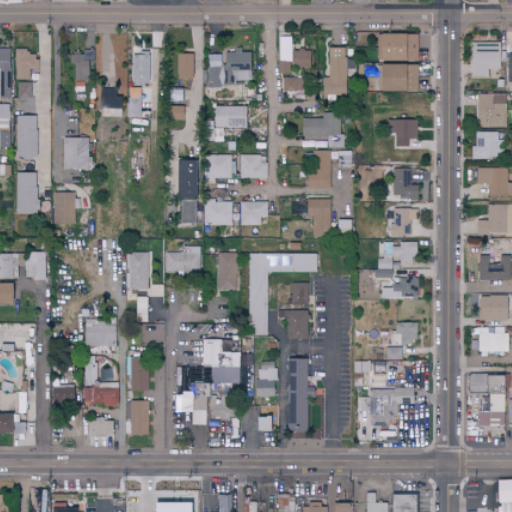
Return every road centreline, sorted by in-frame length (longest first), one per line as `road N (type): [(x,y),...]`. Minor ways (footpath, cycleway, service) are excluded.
road 1 (tertiary): [(0,463),(511,461)]
road 2 (residential): [(0,10),(511,9)]
road 3 (tertiary): [(449,461),(449,0)]
